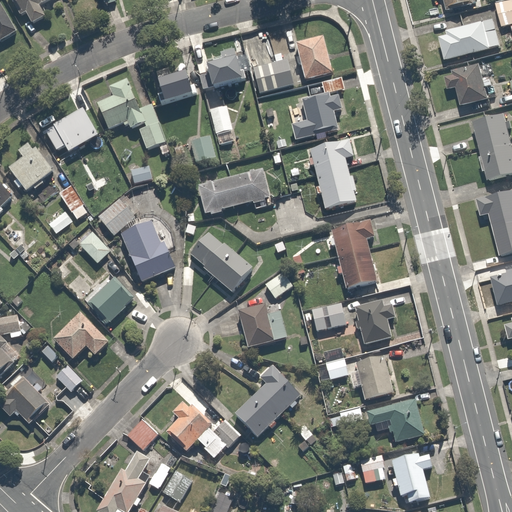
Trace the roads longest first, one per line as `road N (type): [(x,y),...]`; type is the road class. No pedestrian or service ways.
road 1 (tertiary): [(373,0),(501,511)]
road 2 (residential): [(0,110),(93,53),(285,0)]
road 3 (residential): [(19,506),(177,340)]
